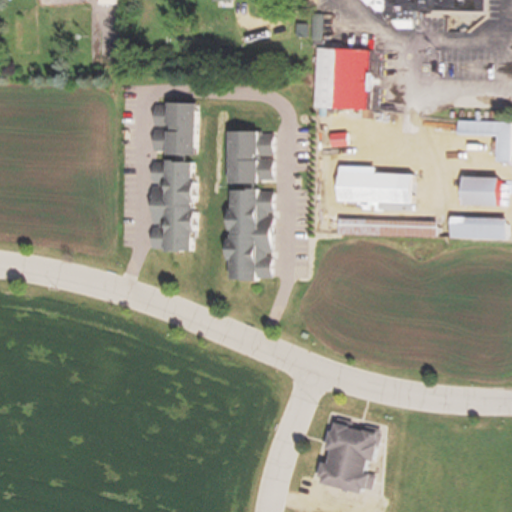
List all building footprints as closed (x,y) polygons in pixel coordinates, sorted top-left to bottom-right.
[(493,0),(493,17),(490,17),(490,18),(435,17),(435,14),(418,13),(418,22),(417,22),(417,30),(417,31),(398,31),(368,0),(493,0)] [(327,16),(326,43),(328,43),(327,50),(318,49),(318,43),(316,43),(317,16),(327,16)] [(312,26),(311,39),(301,39),(301,25),(312,26)] [(376,53),(373,113),(339,111),(339,116),(333,115),(334,110),(320,109),(323,50),(376,53)] [(204,105),(202,157),(171,156),(171,153),(160,152),(160,132),(178,132),(178,129),(160,128),(161,107),(175,108),(175,104),(204,105)] [(511,123),(511,163),(501,163),(501,156),(496,156),(497,143),(501,143),(501,138),(462,137),(463,123),(511,123)] [(268,134),(268,136),(280,136),(280,157),(265,157),(265,161),(280,161),(280,182),(266,182),(266,185),(236,185),(236,134),(268,134)] [(353,147),(336,148),(335,136),(352,135),(353,147)] [(188,162),(188,164),(200,164),(200,183),(202,183),(202,205),(200,205),(200,212),(203,213),(202,235),(199,234),(199,253),(188,253),(188,254),(172,253),(172,251),(158,250),(159,230),(165,230),(165,226),(159,226),(159,205),(158,205),(158,189),(164,189),(164,185),(158,185),(159,165),(173,165),(174,162),(188,162)] [(419,177),(418,206),(344,203),(345,174),(419,177)] [(505,180),(504,208),(469,207),(470,179),(505,180)] [(265,194),(280,194),(280,214),(273,214),(273,218),(280,218),(280,239),(278,239),(278,255),(272,255),(272,259),(278,259),(279,280),(264,280),(264,282),(247,283),(247,281),(237,281),(237,262),(234,262),(234,241),(237,241),(237,236),(239,236),(239,233),(236,233),(236,211),(239,211),(239,193),(250,192),(250,191),(265,191),(265,194)] [(511,221),(511,241),(456,239),(456,219),(511,221)] [(442,224),(442,239),(344,236),(344,221),(442,224)] [(359,424),(357,430),(370,434),(372,427),(386,431),(385,435),(388,436),(380,464),(375,462),(372,475),(382,478),(378,493),(370,491),(369,496),(327,485),(329,480),(321,478),(325,463),(335,465),(338,453),(332,451),(337,433),(339,434),(343,420),(359,424)]
